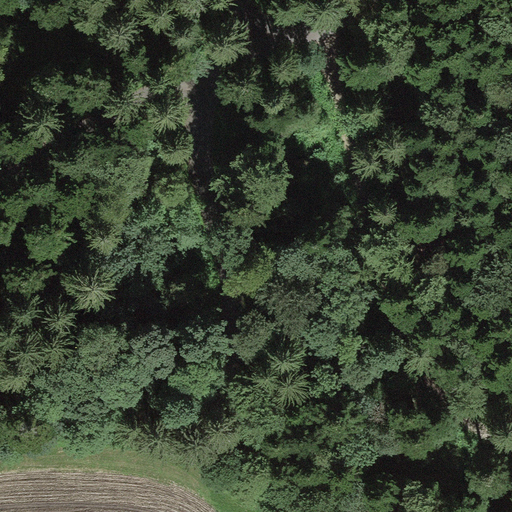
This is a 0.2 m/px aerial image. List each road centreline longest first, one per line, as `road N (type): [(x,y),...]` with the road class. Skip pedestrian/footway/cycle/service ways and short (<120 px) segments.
road 1 (track): [(511,437),(402,326),(320,25)]
road 2 (unclassified): [(283,511),(253,472),(241,425),(238,311),(201,184),(199,124),(211,74)]
road 3 (residential): [(211,74),(95,118),(0,180)]
